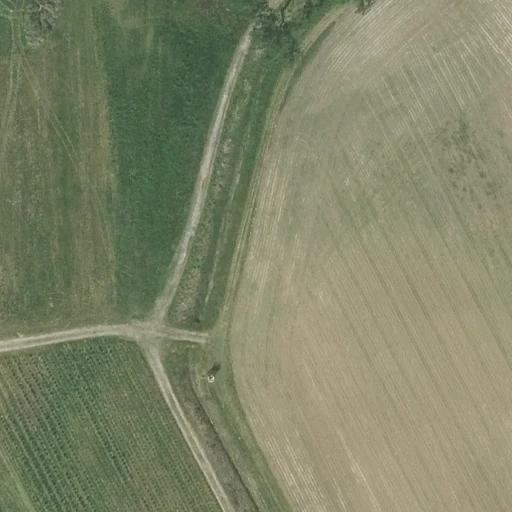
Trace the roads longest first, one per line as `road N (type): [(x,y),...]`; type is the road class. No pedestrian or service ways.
road 1 (track): [(337,0),(286,61),(222,318),(203,342)]
road 2 (track): [(277,0),(237,65),(190,254),(160,331)]
road 3 (track): [(0,350),(145,327),(203,342)]
road 4 (track): [(229,511),(155,370),(145,327)]
